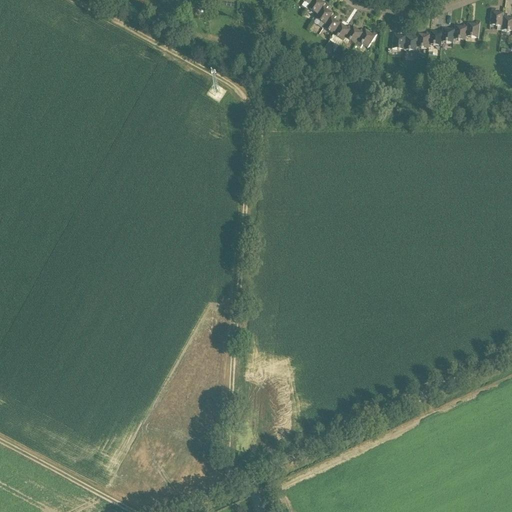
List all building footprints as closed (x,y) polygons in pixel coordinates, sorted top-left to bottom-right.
[(318,1),(318,0),(313,0),(310,6),(307,10),(317,16),(325,5),(318,1)] [(325,26),(333,15),(326,11),(328,7),(325,5),(317,16),(315,20),(325,26)] [(503,15),(495,14),(496,10),(491,9),(489,27),(502,28),(503,15)] [(341,25),(334,20),(336,17),(333,15),(325,26),(323,30),(333,36),(341,25)] [(511,19),(507,19),(507,15),(503,15),(502,28),(501,32),(511,33),(511,19)] [(467,25),(466,38),(478,40),(480,22),(476,22),(475,26),(467,25)] [(341,25),(333,36),(343,43),(345,40),(353,28),(349,26),(347,29),(341,25)] [(455,28),(454,41),(466,42),(466,38),(467,25),(463,25),(463,28),(455,28)] [(455,28),(451,27),(451,31),(443,30),(441,44),(453,45),(454,41),(455,28)] [(353,28),(345,40),(355,46),(357,43),(365,32),(362,29),(360,33),(353,28)] [(443,30),(439,30),(438,34),(430,33),(429,46),(441,48),(441,44),(443,30)] [(377,35),(374,33),(372,36),(365,32),(357,43),(368,50),(377,35)] [(404,52),(406,38),(397,38),(398,33),(394,33),(392,50),(404,52)] [(426,33),(426,36),(418,36),(416,49),(428,50),(429,46),(430,33),(426,33)] [(418,36),(414,35),(414,39),(406,38),(404,52),(416,53),(416,49),(418,36)]
